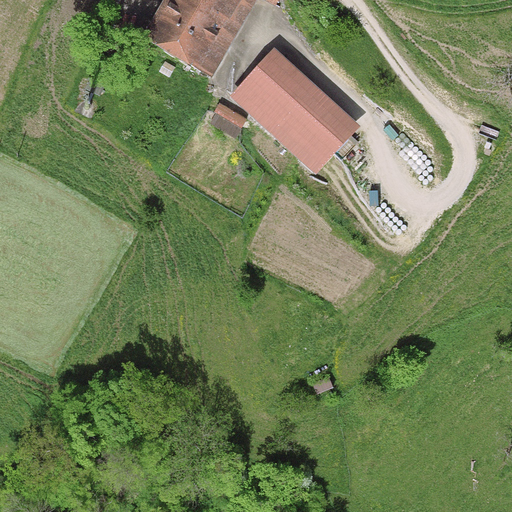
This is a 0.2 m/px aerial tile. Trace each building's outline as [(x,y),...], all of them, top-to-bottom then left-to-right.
[(162,0),(141,37),(215,80),(261,0),(276,8),(281,0),(162,0)] [(361,128),(276,48),(231,96),(317,175),(361,128)] [(175,66),(166,60),(159,71),(169,76),(175,66)] [(103,84),(90,79),(86,90),(99,95),(103,84)] [(247,118),(221,103),(216,111),(242,127),(247,118)]
